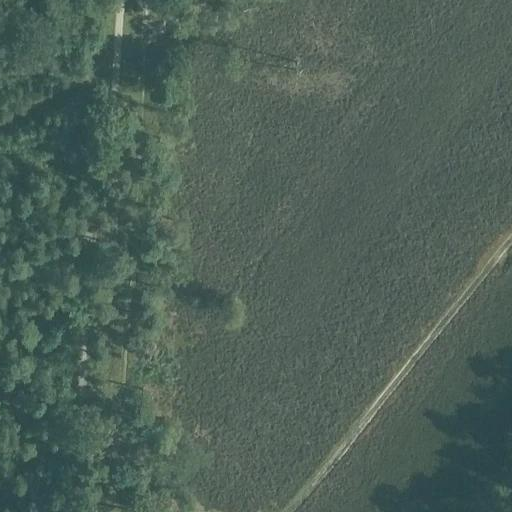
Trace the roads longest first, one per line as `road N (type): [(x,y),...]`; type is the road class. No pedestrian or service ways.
road 1 (track): [(109,511),(142,0)]
road 2 (track): [(511,236),(287,511)]
road 3 (unknown): [(0,123),(195,0)]
